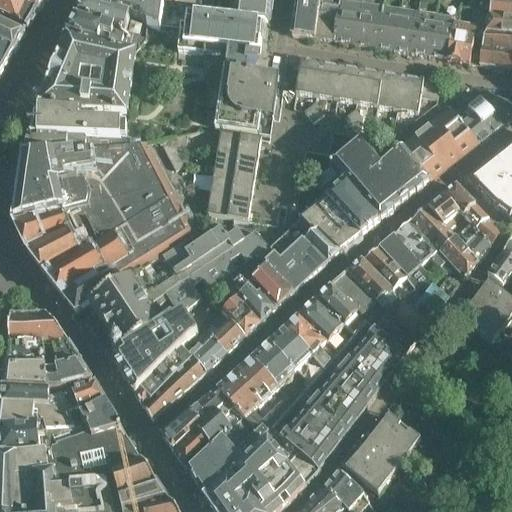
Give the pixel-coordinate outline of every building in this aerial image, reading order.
[(8,0),(0,0),(0,1),(0,0),(0,18),(28,32),(38,14),(8,0)] [(0,0),(0,1),(0,0),(8,0),(38,14),(46,0),(0,0)] [(89,0),(87,4),(135,17),(134,20),(141,22),(147,28),(160,32),(160,34),(161,34),(165,9),(148,5),(148,0),(89,0)] [(237,0),(235,22),(270,26),(273,0),(237,0)] [(297,0),(297,7),(320,10),(320,8),(321,0),(297,0)] [(491,11),(489,18),(511,21),(511,2),(497,0),(495,0),(482,0),(480,9),(491,11)] [(336,41),(335,44),(356,48),(361,14),(362,5),(340,1),(339,7),(340,7),(340,10),(339,10),(339,11),(334,41),(336,41)] [(87,4),(78,20),(142,39),(146,27),(141,22),(134,20),(135,17),(87,4)] [(361,14),(356,48),(377,51),(382,17),(383,8),(362,5),(361,14)] [(320,10),(297,7),(293,38),(316,41),(320,10)] [(320,10),(316,41),(335,44),(336,41),(334,41),(339,11),(320,8),(320,10)] [(382,17),(377,51),(395,54),(400,20),(402,11),(383,8),(382,17)] [(400,20),(395,54),(412,57),(418,23),(419,14),(402,11),(400,20)] [(477,33),(486,35),(511,38),(511,21),(489,18),(480,16),(480,12),(474,11),(471,27),(477,28),(477,33)] [(418,23),(412,57),(430,59),(435,25),(437,17),(419,14),(418,23)] [(182,61),(181,67),(201,70),(209,71),(204,129),(215,130),(258,137),(270,139),(273,122),(279,123),(283,96),(265,94),(268,74),(270,59),(267,59),(271,27),(223,21),(187,17),(185,36),(184,46),(183,54),(183,61),(182,61)] [(435,25),(430,59),(448,62),(455,24),(454,24),(455,20),(437,17),(435,25)] [(142,39),(78,20),(69,36),(133,54),(142,42),(142,39)] [(0,46),(15,55),(26,35),(0,22),(0,46)] [(455,24),(448,62),(470,66),(473,53),(477,28),(455,24)] [(511,38),(486,35),(482,52),(511,55),(511,38)] [(38,111),(38,112),(127,117),(131,92),(133,80),(136,55),(133,54),(69,36),(38,111)] [(0,82),(15,55),(0,46),(0,82)] [(470,66),(480,68),(511,72),(511,55),(482,52),(482,54),(473,53),(470,66)] [(297,96),(297,97),(317,101),(322,67),(302,63),(299,81),(297,96)] [(322,67),(317,101),(337,104),(343,70),(322,67)] [(343,70),(337,104),(357,107),(363,73),(343,70)] [(363,73),(357,107),(378,110),(381,94),(383,77),(363,73)] [(381,94),(378,110),(398,114),(404,80),(383,77),(381,94)] [(431,85),(404,80),(398,114),(419,117),(422,100),(438,103),(439,96),(431,85)] [(233,200),(229,221),(234,222),(248,224),(249,224),(277,229),(278,220),(279,214),(280,209),(285,210),(287,210),(291,211),(296,211),(305,154),(329,158),(333,135),(373,141),(374,136),(374,135),(374,134),(378,110),(381,94),(299,81),(297,96),(283,93),(283,96),(279,123),(273,122),(270,139),(270,144),(262,142),(261,142),(243,139),(239,160),(236,180),(233,200)] [(458,98),(451,93),(446,97),(455,102),(458,98)] [(494,102),(486,108),(504,129),(511,122),(511,110),(498,99),(495,102),(494,102)] [(480,102),(470,109),(471,110),(493,137),(504,129),(486,108),(485,108),(480,102)] [(454,112),(452,113),(479,148),(493,137),(471,110),(470,109),(468,110),(463,114),(454,112)] [(127,117),(38,112),(38,114),(34,126),(33,127),(33,128),(34,128),(32,137),(31,137),(30,138),(30,140),(31,140),(125,138),(127,138),(127,129),(127,118),(127,117)] [(451,112),(402,151),(430,186),(479,148),(452,113),(451,112)] [(221,136),(218,155),(259,161),(262,142),(261,142),(243,139),(221,136)] [(125,138),(31,140),(26,158),(107,151),(130,148),(129,142),(127,142),(127,139),(125,138)] [(182,169),(186,138),(158,144),(173,173),(182,169)] [(332,167),(334,170),(347,185),(381,224),(430,186),(402,151),(397,145),(386,155),(393,164),(386,170),(362,141),(332,167)] [(22,224),(15,226),(16,230),(18,229),(28,247),(26,248),(28,253),(45,275),(65,301),(70,298),(69,297),(99,279),(101,283),(116,273),(124,286),(132,280),(183,248),(198,237),(150,146),(140,147),(130,148),(107,151),(26,158),(17,223),(21,221),(22,224)] [(511,147),(500,157),(511,171),(511,147)] [(259,161),(218,155),(215,175),(256,181),(259,161)] [(511,171),(500,157),(468,183),(495,210),(511,222),(511,219),(511,171)] [(256,181),(215,175),(211,199),(252,206),(256,181)] [(347,185),(327,202),(328,204),(362,240),(381,224),(347,185)] [(444,200),(460,217),(464,220),(465,220),(476,209),(458,190),(444,200)] [(211,199),(208,218),(229,221),(234,222),(248,224),(249,224),(252,206),(211,199)] [(444,200),(429,211),(445,229),(446,228),(460,217),(444,200)] [(315,214),(303,224),(315,237),(316,236),(317,236),(320,234),(327,242),(342,255),(362,240),(328,204),(315,214)] [(476,209),(465,220),(477,232),(489,223),(476,209)] [(429,211),(411,224),(440,256),(457,240),(446,228),(445,229),(429,211)] [(489,223),(477,232),(476,233),(479,236),(482,239),(492,249),(504,234),(489,223)] [(294,232),(305,244),(307,243),(328,267),(342,255),(327,242),(320,234),(317,236),(316,236),(315,237),(303,224),(294,232)] [(440,256),(411,224),(395,239),(422,269),(422,270),(431,262),(439,271),(447,264),(440,256)] [(471,245),(465,250),(468,252),(467,253),(479,266),(492,249),(482,239),(479,236),(476,233),(471,227),(463,235),(471,245)] [(89,308),(90,307),(116,346),(112,349),(117,357),(117,358),(118,359),(124,355),(165,329),(185,316),(183,315),(202,300),(221,283),(245,265),(270,249),(256,235),(245,243),(238,232),(227,240),(222,231),(187,254),(183,248),(132,280),(124,286),(89,308)] [(303,242),(294,232),(271,252),(276,257),(266,265),(295,297),(321,274),(328,267),(307,243),(305,244),(303,242)] [(395,239),(380,251),(408,281),(413,283),(415,291),(421,285),(431,287),(435,284),(422,270),(422,269),(395,239)] [(457,240),(440,256),(447,264),(465,282),(479,266),(467,253),(468,252),(465,250),(457,240)] [(380,251),(364,264),(366,266),(393,293),(408,281),(380,251)] [(503,257),(488,279),(503,290),(511,277),(511,260),(507,258),(504,257),(503,257)] [(251,284),(278,314),(295,297),(266,265),(262,261),(243,275),(251,284)] [(349,277),(348,278),(377,307),(378,306),(388,318),(395,311),(385,300),(393,293),(366,266),(364,264),(349,277)] [(70,298),(65,301),(77,316),(89,308),(124,286),(116,273),(101,283),(99,279),(69,297),(70,298)] [(348,278),(333,291),(359,316),(367,325),(376,332),(388,318),(378,306),(377,307),(348,278)] [(244,298),(239,302),(261,328),(278,314),(251,284),(248,287),(242,282),(235,288),(244,298)] [(430,327),(458,291),(447,282),(438,293),(433,288),(411,312),(430,327)] [(483,286),(460,316),(464,320),(462,323),(493,347),(511,321),(511,302),(490,286),(487,289),(483,286)] [(333,291),(317,305),(345,332),(354,339),(367,325),(359,316),(333,291)] [(223,317),(231,325),(245,342),(261,328),(239,302),(223,317)] [(317,305),(300,321),(328,347),(330,349),(345,332),(317,305)] [(396,314),(389,319),(396,325),(395,326),(416,344),(430,327),(411,312),(409,310),(402,319),(396,314)] [(124,355),(118,359),(116,368),(133,393),(134,392),(136,396),(135,396),(137,399),(183,353),(192,344),(199,339),(185,318),(185,316),(165,329),(124,355)] [(12,325),(10,349),(44,347),(44,348),(64,347),(70,346),(48,319),(46,318),(15,319),(11,324),(12,325)] [(375,333),(406,358),(407,358),(416,344),(395,326),(396,325),(389,319),(388,318),(376,332),(375,333)] [(300,321),(289,331),(314,360),(313,360),(325,372),(331,365),(321,354),(328,347),(300,321)] [(212,343),(214,345),(226,360),(245,342),(231,325),(212,343)] [(344,355),(337,364),(378,396),(406,358),(375,333),(367,327),(359,337),(368,343),(353,361),(344,355)] [(289,331),(273,345),(297,376),(313,360),(314,360),(289,331)] [(204,354),(195,364),(207,378),(226,360),(214,345),(205,355),(204,354)] [(273,345),(254,362),(280,392),(297,376),(273,345)] [(70,346),(53,351),(57,365),(60,372),(81,366),(82,365),(70,346)] [(44,347),(10,349),(8,370),(38,370),(39,368),(57,365),(53,351),(44,352),(44,348),(44,347)] [(183,353),(137,399),(144,410),(194,365),(183,353)] [(254,362),(236,378),(262,408),(280,392),(254,362)] [(195,364),(194,365),(144,410),(154,425),(207,378),(195,364)] [(378,396),(337,364),(330,373),(337,379),(323,397),(314,390),(307,400),(350,434),(359,422),(378,396)] [(49,386),(50,394),(58,395),(61,394),(93,385),(81,366),(60,372),(57,373),(59,385),(49,386)] [(38,370),(8,370),(6,392),(50,394),(49,386),(48,371),(38,370)] [(219,395),(235,412),(245,423),(259,411),(262,408),(236,378),(218,394),(219,395)] [(72,395),(80,413),(82,418),(106,405),(96,387),(72,394),(72,395)] [(50,394),(6,392),(4,409),(68,411),(63,399),(61,394),(58,395),(50,394)] [(280,392),(262,408),(259,411),(266,419),(287,399),(280,392)] [(2,430),(34,427),(45,426),(47,433),(75,432),(70,416),(80,413),(72,395),(63,399),(68,411),(4,409),(2,430)] [(177,453),(174,455),(189,474),(190,473),(224,442),(238,427),(229,417),(235,412),(219,395),(213,400),(223,411),(217,416),(216,416),(202,428),(202,429),(177,453)] [(268,430),(292,404),(287,399),(261,423),(268,430)] [(213,400),(193,417),(202,428),(216,416),(217,416),(223,411),(213,400)] [(350,434),(307,400),(299,409),(306,415),(292,433),(283,426),(275,435),(319,473),(350,434)] [(0,511),(144,511),(144,510),(170,504),(169,502),(150,475),(106,405),(82,418),(91,436),(57,446),(58,449),(51,451),(52,454),(41,457),(10,461),(10,459),(0,459),(0,511)] [(193,417),(164,440),(174,455),(177,453),(202,429),(202,428),(193,417)] [(383,419),(370,435),(406,463),(421,443),(390,419),(387,422),(383,419)] [(0,459),(10,459),(10,461),(41,457),(40,442),(49,441),(47,433),(45,426),(34,427),(2,430),(0,445),(0,459)] [(190,473),(189,474),(207,501),(228,482),(244,465),(263,448),(260,444),(268,435),(264,429),(253,440),(239,426),(238,427),(224,442),(190,473)] [(319,473),(275,435),(269,444),(306,489),(320,474),(319,473)] [(361,447),(356,453),(360,457),(392,481),(406,463),(370,435),(361,447)] [(268,443),(263,448),(244,465),(228,482),(207,501),(214,511),(283,511),(289,507),(306,489),(269,444),(268,443)] [(356,453),(342,469),(379,497),(392,481),(360,457),(356,453)] [(443,487),(406,511),(419,511),(450,491),(455,466),(448,465),(443,487)] [(339,472),(323,489),(341,505),(349,511),(357,511),(366,502),(363,494),(339,472)] [(323,489),(300,511),(339,511),(340,511),(339,511),(343,511),(346,510),(323,489)]
